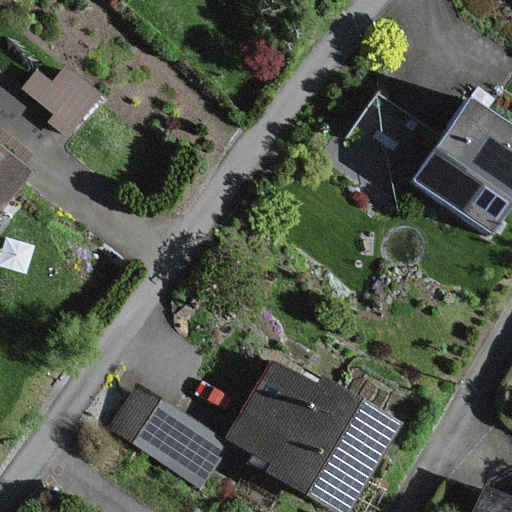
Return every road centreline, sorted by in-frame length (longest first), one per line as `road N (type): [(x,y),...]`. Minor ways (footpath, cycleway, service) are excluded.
road 1 (residential): [(370,0),(175,242),(0,499)]
road 2 (residential): [(511,316),(398,511)]
